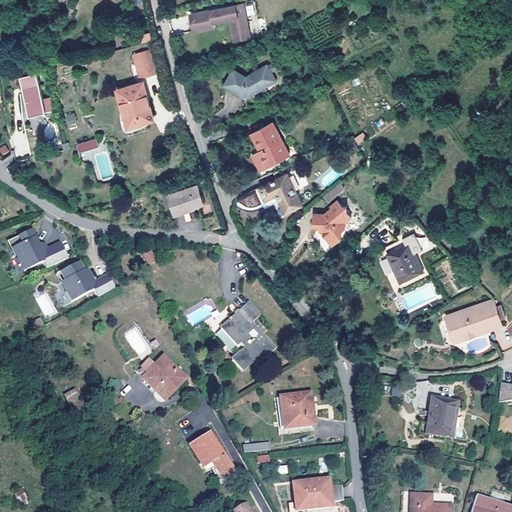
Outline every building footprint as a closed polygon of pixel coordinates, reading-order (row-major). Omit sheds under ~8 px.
[(250,1),(198,13),(202,30),(222,25),(221,20),(238,16),(243,38),(258,35),(250,1)] [(148,35),(138,37),(140,44),(150,41),(148,35)] [(158,76),(151,51),(133,56),(140,81),(158,76)] [(234,70),(226,84),(248,96),(275,80),(271,72),(279,67),(275,61),(247,76),(234,70)] [(36,77),(22,80),(31,119),(44,116),(44,114),(55,112),(53,98),(41,101),(36,77)] [(142,83),(119,90),(129,125),(142,121),(141,119),(152,116),(142,83)] [(66,115),(67,129),(76,128),(75,114),(66,115)] [(273,123),(251,134),(261,151),(258,153),(265,167),(290,153),(273,123)] [(354,137),(357,144),(367,140),(364,133),(354,137)] [(98,138),(78,144),(80,152),(100,147),(98,138)] [(0,151),(2,156),(9,152),(5,144),(0,147),(0,151)] [(302,204),(284,167),(274,171),(277,178),(260,187),(266,199),(277,194),(286,212),(302,204)] [(330,167),(318,181),(326,188),(338,174),(330,167)] [(197,184),(169,194),(176,214),(195,208),(194,206),(203,203),(197,184)] [(323,193),(326,201),(345,192),(341,184),(323,193)] [(321,197),(312,204),(318,211),(324,211),(329,207),(321,197)] [(317,213),(315,224),(322,226),(325,229),(324,231),(335,243),(343,236),(341,229),(344,226),(344,218),(339,213),(335,216),(330,211),(325,214),(317,213)] [(47,268),(68,258),(61,242),(47,249),(45,244),(41,243),(39,244),(32,229),(9,240),(25,270),(43,261),(47,268)] [(401,281),(417,274),(419,278),(426,275),(414,251),(420,248),(413,233),(404,238),(406,243),(388,252),(401,281)] [(143,253),(147,265),(156,262),(152,249),(143,253)] [(98,298),(115,288),(107,275),(94,282),(92,278),(87,277),(84,271),(79,262),(60,272),(65,281),(63,282),(68,291),(66,292),(72,302),(94,290),(98,298)] [(87,277),(92,278),(87,269),(84,271),(87,277)] [(48,292),(36,296),(43,317),(55,312),(48,292)] [(462,330),(474,327),(475,329),(490,325),(490,328),(501,325),(495,299),(446,310),(452,337),(463,334),(462,330)] [(261,315),(249,303),(222,328),(237,345),(241,343),(245,348),(232,359),(244,371),(263,353),(266,357),(275,350),(251,324),(261,315)] [(475,329),(474,327),(462,330),(463,334),(490,328),(490,325),(475,329)] [(504,329),(494,332),(500,350),(510,347),(504,329)] [(135,371),(138,374),(156,391),(159,387),(168,395),(184,378),(163,359),(157,365),(153,362),(149,358),(135,371)] [(511,385),(509,387),(497,386),(495,408),(511,404),(511,385)] [(75,387),(64,393),(69,402),(80,396),(75,387)] [(279,398),(283,430),(315,426),(311,394),(279,398)] [(431,398),(427,423),(429,423),(427,435),(450,439),(456,402),(431,398)] [(209,433),(189,446),(203,467),(213,461),(217,467),(224,478),(234,471),(209,433)] [(243,446),(244,454),(270,451),(269,444),(243,446)] [(268,456),(258,457),(259,465),(269,463),(268,456)] [(213,461),(203,467),(207,473),(217,467),(213,461)] [(294,504),(295,511),(332,507),(332,502),(344,500),(341,486),(330,487),(328,480),(292,484),(294,504)] [(22,489),(15,493),(20,502),(27,498),(22,489)] [(491,490),(488,501),(501,505),(504,494),(491,490)] [(410,494),(409,511),(450,511),(451,506),(430,505),(430,494),(410,494)] [(511,511),(511,508),(501,505),(488,501),(475,498),(471,511),(511,511)] [(249,511),(244,503),(231,510),(232,511),(249,511)]
